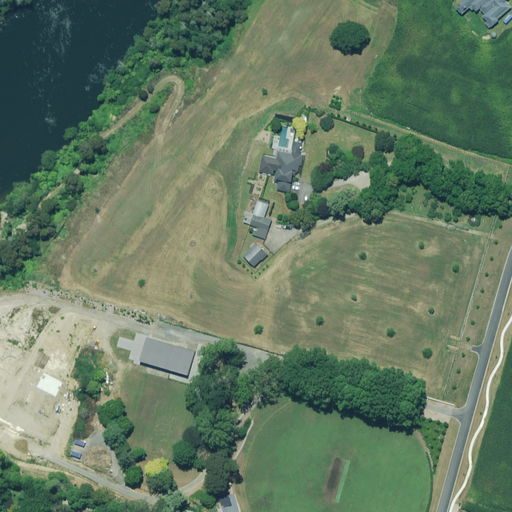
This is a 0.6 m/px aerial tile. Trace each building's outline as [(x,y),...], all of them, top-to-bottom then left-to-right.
[(295,171),(299,172),(300,166),(302,167),(304,155),(302,155),(304,143),(296,141),(293,155),(279,153),(278,163),(279,164),(276,181),(280,181),(278,191),(291,193),(295,171)] [(244,223),(251,226),(256,227),(255,230),(253,235),(266,240),(273,221),(269,219),(273,206),(259,202),(255,215),(248,212),(244,223)] [(255,268),(263,261),(263,262),(269,256),(267,254),(258,244),(245,256),(255,268)] [(132,343),(127,346),(132,354),(137,351),(132,343)] [(113,346),(107,349),(111,357),(117,355),(113,346)] [(88,364),(84,366),(86,370),(101,363),(98,356),(86,362),(88,364)] [(112,365),(109,360),(102,363),(104,368),(112,365)] [(50,442),(48,442),(52,449),(53,448),(61,463),(70,459),(64,448),(70,444),(68,440),(74,436),(76,439),(82,436),(83,438),(90,434),(84,424),(82,425),(73,409),(43,425),(45,429),(42,431),(45,437),(46,436),(50,442)] [(76,474),(69,463),(60,469),(67,480),(76,474)]
